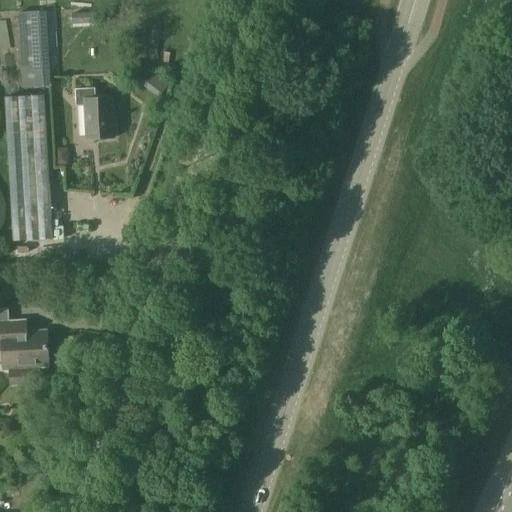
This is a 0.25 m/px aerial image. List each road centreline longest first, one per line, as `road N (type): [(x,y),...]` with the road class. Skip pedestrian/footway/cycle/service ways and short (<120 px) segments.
road 1 (unclassified): [(81,511),(257,0)]
road 2 (unclassified): [(252,511),(413,0)]
